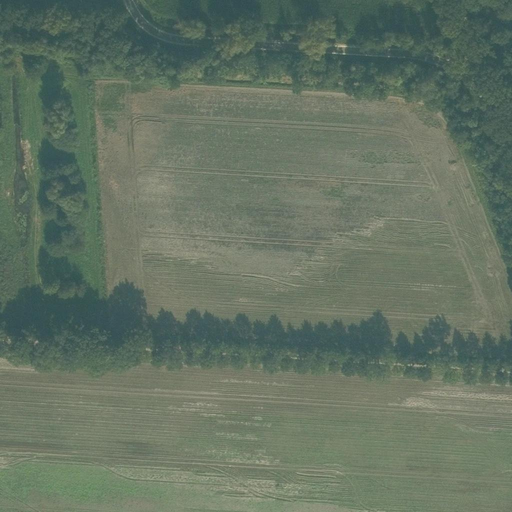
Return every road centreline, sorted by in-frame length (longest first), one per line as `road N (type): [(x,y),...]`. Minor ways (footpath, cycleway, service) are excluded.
road 1 (track): [(511,371),(0,338)]
road 2 (unclassified): [(511,157),(468,76),(420,57),(156,41),(122,0)]
